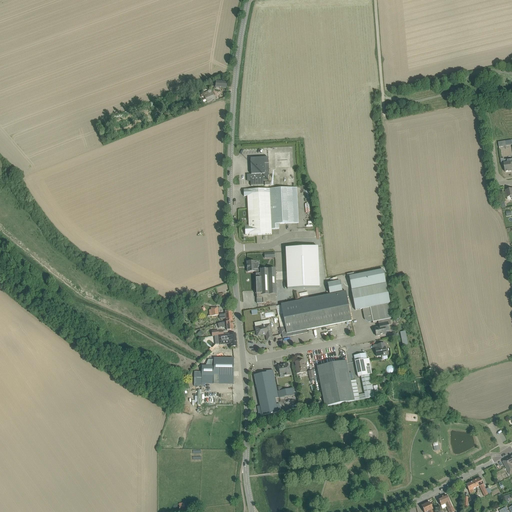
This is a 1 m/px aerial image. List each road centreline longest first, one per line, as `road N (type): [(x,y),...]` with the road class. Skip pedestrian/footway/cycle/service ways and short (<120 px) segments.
road 1 (tertiary): [(231,248),(230,137),(248,0)]
road 2 (tertiary): [(252,511),(243,361)]
road 3 (tertiary): [(392,511),(511,447)]
